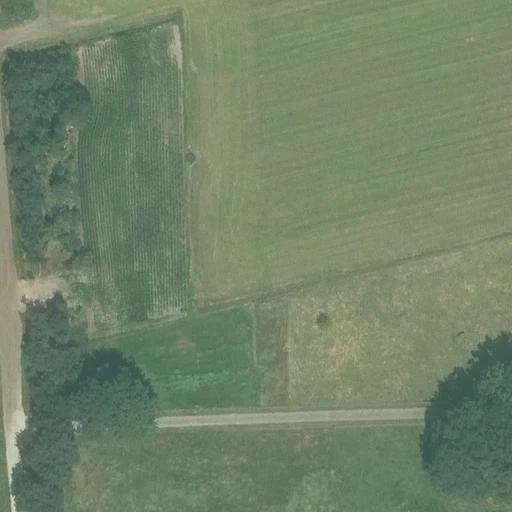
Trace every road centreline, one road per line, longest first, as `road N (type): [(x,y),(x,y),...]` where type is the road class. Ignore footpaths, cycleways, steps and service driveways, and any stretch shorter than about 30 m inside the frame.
road 1 (unknown): [(12,428),(511,411)]
road 2 (track): [(0,229),(19,511)]
